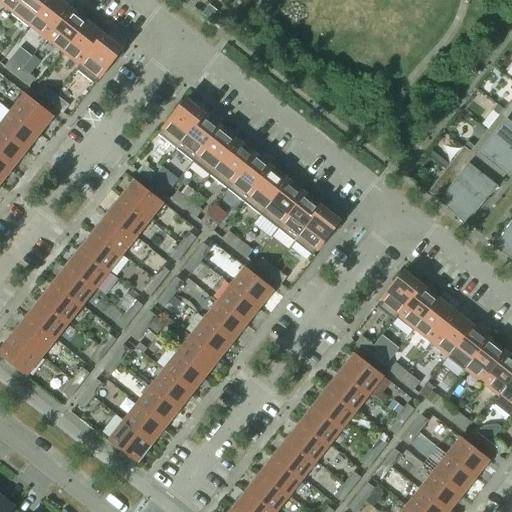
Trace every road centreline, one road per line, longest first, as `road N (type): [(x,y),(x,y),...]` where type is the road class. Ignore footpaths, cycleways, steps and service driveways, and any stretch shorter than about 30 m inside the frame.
road 1 (residential): [(167,511),(406,216)]
road 2 (residential): [(0,273),(180,38)]
road 3 (residential): [(406,216),(180,38)]
road 4 (residential): [(105,511),(0,428)]
road 5 (residential): [(511,298),(406,216)]
